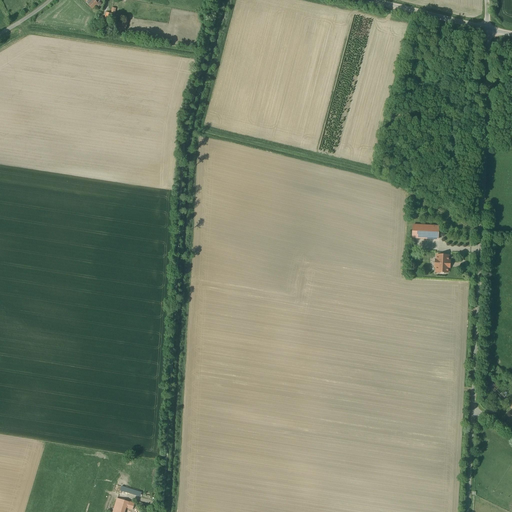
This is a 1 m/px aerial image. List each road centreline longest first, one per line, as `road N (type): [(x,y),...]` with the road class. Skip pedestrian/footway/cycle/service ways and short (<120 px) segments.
road 1 (track): [(219,0),(185,139),(161,511)]
road 2 (unclassified): [(467,511),(488,29)]
road 3 (unclassified): [(488,29),(369,0)]
